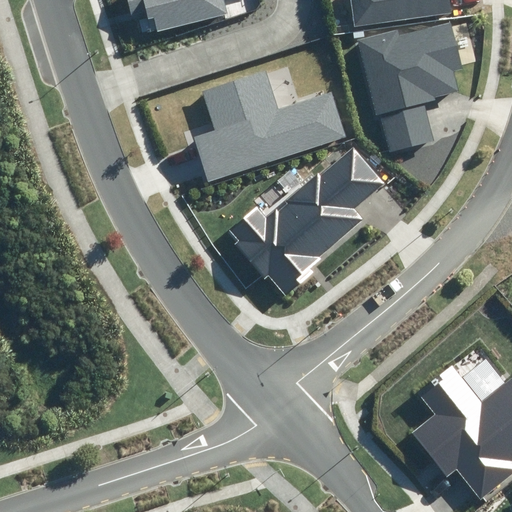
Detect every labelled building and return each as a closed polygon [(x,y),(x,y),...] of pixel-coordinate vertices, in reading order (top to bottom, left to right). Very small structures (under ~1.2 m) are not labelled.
[(131,0),(134,10),(149,6),(151,14),(158,13),(161,24),(228,7),(226,0),(131,0)] [(348,0),(353,27),(451,13),(449,0),(348,0)] [(399,30),(358,40),(389,153),(434,141),(423,102),(460,92),(455,71),(466,68),(453,21),(400,35),(399,30)] [(215,127),(196,133),(211,178),(348,133),(333,88),(279,105),(268,72),(204,93),(215,127)] [(386,184),(354,147),(270,219),(259,206),(229,232),(284,296),(312,273),(308,268),(365,220),(356,210),(386,184)] [(511,378),(482,403),(452,366),(419,393),(434,411),(410,431),(448,478),(456,471),(479,500),(511,473),(511,466),(509,463),(511,460),(511,378)] [(171,448),(129,478),(145,500),(187,470),(171,448)]
